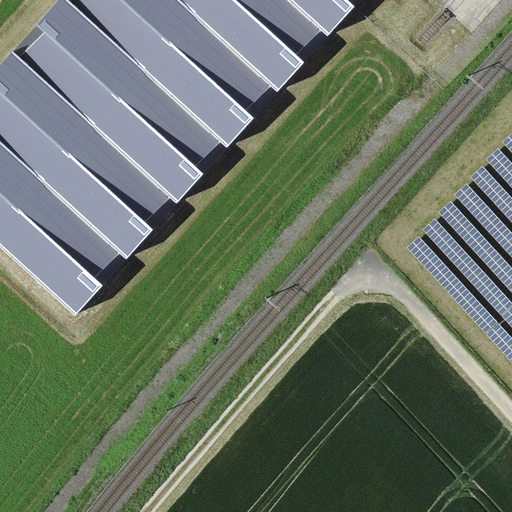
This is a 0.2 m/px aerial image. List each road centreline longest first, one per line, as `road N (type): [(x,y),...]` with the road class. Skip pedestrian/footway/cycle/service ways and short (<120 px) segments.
road 1 (track): [(374,264),(327,307),(151,511)]
road 2 (residential): [(511,411),(374,264)]
